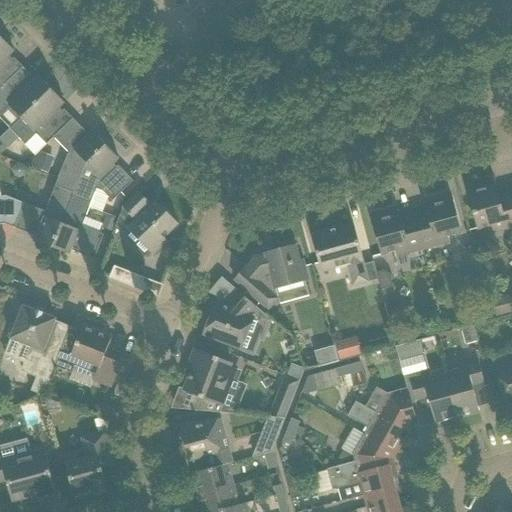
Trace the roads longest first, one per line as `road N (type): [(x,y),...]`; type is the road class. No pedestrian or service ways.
road 1 (unclassified): [(235,169),(283,165),(511,100)]
road 2 (residential): [(146,511),(128,427),(169,325)]
road 3 (residential): [(0,269),(169,325)]
road 4 (residential): [(169,325),(235,169)]
road 5 (residential): [(235,0),(144,88)]
road 6 (unclassified): [(144,88),(205,151),(235,169)]
road 7 (unclassified): [(60,0),(144,88)]
